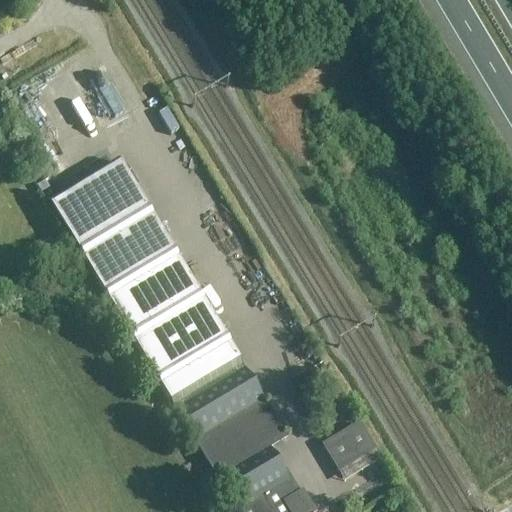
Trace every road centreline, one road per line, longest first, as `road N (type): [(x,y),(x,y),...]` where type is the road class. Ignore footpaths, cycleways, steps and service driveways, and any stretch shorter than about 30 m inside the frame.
road 1 (track): [(511,319),(331,0)]
road 2 (motorway): [(447,0),(511,106)]
